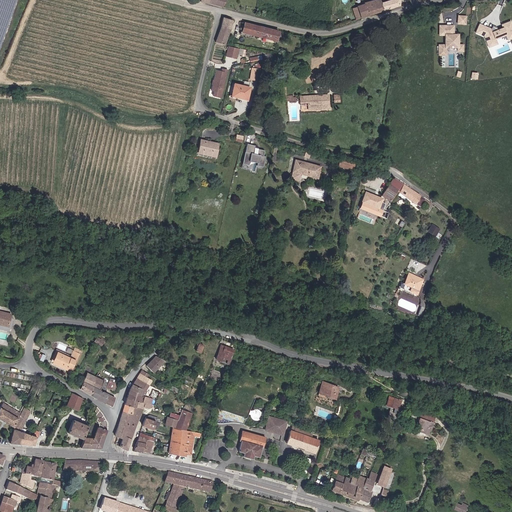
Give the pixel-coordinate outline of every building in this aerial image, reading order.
[(0,0),(0,52),(1,52),(2,50),(19,0),(0,0)] [(360,17),(382,10),(380,0),(370,0),(363,2),(363,3),(356,5),(360,17)] [(380,0),(382,10),(398,5),(398,0),(380,0)] [(462,14),(455,13),(454,20),(462,21),(462,14)] [(215,42),(224,45),(232,20),(223,17),(215,42)] [(488,27),(476,21),(473,31),(481,34),(486,45),(494,41),(493,36),(502,33),(505,38),(511,34),(511,30),(507,18),(497,22),(499,25),(494,27),(489,24),(488,27)] [(279,30),(244,21),(241,31),(276,40),(279,30)] [(436,43),(436,53),(443,53),(443,45),(454,45),(454,49),(460,49),(460,42),(455,42),(455,32),(450,32),(450,23),(437,24),(437,33),(442,33),(442,43),(436,43)] [(236,59),(239,48),(228,45),(225,55),(236,59)] [(220,97),(227,70),(222,68),(221,71),(216,70),(211,90),(214,91),(212,95),(220,97)] [(249,88),(235,84),(232,96),(247,99),(249,88)] [(286,96),(286,87),(281,87),(281,96),(285,96),(286,101),(297,101),(296,97),(293,97),(293,95),(286,96)] [(307,110),(328,109),(328,94),(299,95),(300,102),(307,102),(307,110)] [(196,152),(215,156),(217,143),(198,139),(196,152)] [(265,157),(267,151),(260,149),(260,148),(256,147),(257,146),(249,144),(243,169),(254,172),(257,163),(259,163),(258,169),(265,170),(268,157),(265,157)] [(292,177),(300,180),(302,173),(319,178),(322,166),(297,159),(292,177)] [(341,159),(339,167),(355,170),(356,162),(341,159)] [(394,177),(382,194),(390,200),(397,191),(425,210),(431,203),(394,177)] [(367,193),(363,202),(379,208),(382,198),(367,193)] [(434,236),(439,229),(432,224),(427,232),(434,236)] [(402,282),(415,288),(420,279),(407,272),(402,282)] [(0,311),(0,324),(7,326),(10,314),(0,311)] [(102,345),(104,340),(97,337),(95,340),(94,341),(102,345)] [(229,360),(233,350),(220,345),(216,355),(229,360)] [(69,357),(55,350),(50,360),(49,361),(69,370),(74,361),(76,361),(79,353),(72,350),(69,357)] [(155,356),(145,365),(152,372),(164,360),(155,356)] [(144,390),(151,379),(145,375),(147,373),(141,370),(132,384),(144,390)] [(102,380),(85,372),(81,380),(92,386),(98,388),(102,380)] [(114,390),(117,383),(109,379),(104,387),(113,391),(114,390)] [(92,386),(81,380),(77,389),(88,394),(92,386)] [(321,384),(337,390),(338,387),(322,381),(321,384)] [(144,390),(132,384),(128,388),(141,394),(144,395),(146,391),(144,390)] [(337,390),(321,384),(318,393),(334,398),(337,390)] [(116,397),(98,388),(92,386),(88,394),(112,405),(116,397)] [(140,398),(141,394),(128,388),(125,397),(140,403),(142,399),(140,398)] [(77,410),(81,398),(70,393),(66,406),(77,410)] [(125,397),(124,404),(142,409),(143,406),(148,407),(150,403),(147,402),(149,397),(145,396),(144,399),(142,399),(140,403),(125,397)] [(228,422),(233,422),(237,422),(243,423),(247,414),(249,409),(250,406),(223,396),(214,422),(221,423),(224,422),(228,422)] [(400,401),(389,397),(386,405),(391,407),(389,414),(395,416),(400,401)] [(0,403),(0,419),(12,425),(19,412),(0,403)] [(122,410),(132,414),(123,436),(131,438),(142,409),(124,404),(122,410)] [(82,437),(79,447),(99,449),(106,430),(107,421),(101,412),(97,406),(94,415),(99,422),(98,427),(96,426),(91,437),(82,437)] [(9,442),(33,444),(38,431),(35,430),(32,435),(25,433),(26,429),(22,428),(30,410),(24,408),(13,429),(9,440),(9,442)] [(182,409),(178,419),(166,415),(164,423),(173,426),(167,452),(185,455),(185,454),(190,455),(195,436),(200,436),(200,432),(184,430),(190,413),(183,410),(182,409)] [(252,411),(249,409),(247,414),(250,415),(251,417),(253,419),(255,420),(257,420),(259,419),(260,417),(261,415),(261,413),(260,411),(258,410),(256,409),(254,410),(252,411)] [(132,414),(122,410),(114,437),(122,438),(123,436),(132,414)] [(286,423),(269,416),(264,429),(281,435),(286,423)] [(151,428),(154,421),(145,417),(142,424),(151,428)] [(414,428),(428,434),(433,422),(419,417),(414,428)] [(87,425),(71,419),(66,432),(81,438),(87,425)] [(293,431),(290,430),(286,443),(314,452),(318,440),(311,437),(312,432),(295,426),(293,431)] [(242,431),(239,439),(241,440),(238,450),(244,451),(243,456),(251,458),(253,454),(258,456),(261,446),(262,446),(264,437),(242,431)] [(150,453),(153,441),(139,435),(133,450),(150,453)] [(119,445),(126,450),(131,438),(123,436),(122,438),(119,445)] [(33,459),(31,469),(32,469),(41,471),(43,462),(33,459)] [(96,472),(98,462),(66,460),(63,472),(96,472)] [(41,479),(52,481),(52,480),(55,464),(43,462),(41,471),(32,469),(31,477),(41,479)] [(20,483),(31,489),(34,481),(30,480),(31,477),(32,469),(31,469),(24,467),(20,483)] [(386,483),(391,471),(383,468),(378,480),(386,483)] [(369,491),(377,474),(370,471),(367,479),(358,475),(356,480),(332,471),(330,476),(334,478),(329,490),(356,501),(367,503),(371,491),(369,491)] [(174,485),(163,510),(170,511),(173,511),(184,487),(209,493),(212,482),(169,472),(164,482),(174,485)] [(12,493),(21,496),(23,497),(27,499),(29,493),(8,482),(5,490),(12,493)] [(55,493),(56,486),(40,483),(38,490),(55,493)] [(53,500),(55,493),(38,490),(36,496),(53,500)] [(21,496),(12,493),(10,500),(3,497),(1,503),(13,507),(14,505),(18,506),(21,496)] [(36,496),(29,493),(27,499),(32,501),(33,498),(38,500),(34,511),(48,511),(53,500),(36,496)] [(466,511),(470,505),(464,502),(461,509),(466,511)] [(11,511),(13,507),(1,503),(0,504),(0,511),(11,511)]
